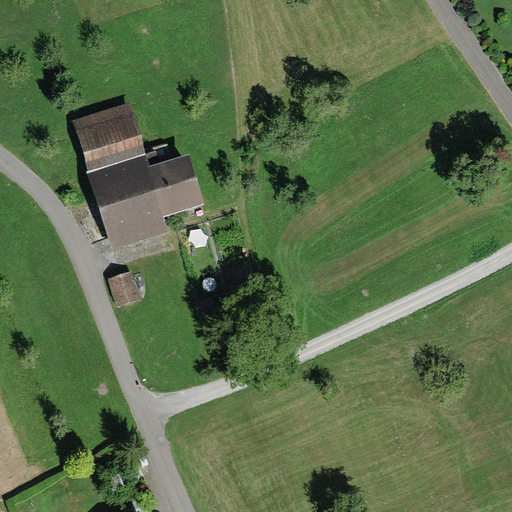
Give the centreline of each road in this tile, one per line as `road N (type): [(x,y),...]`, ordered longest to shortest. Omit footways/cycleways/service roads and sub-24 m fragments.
road 1 (residential): [(0,155),(57,207),(186,511)]
road 2 (track): [(144,414),(444,282),(511,243)]
